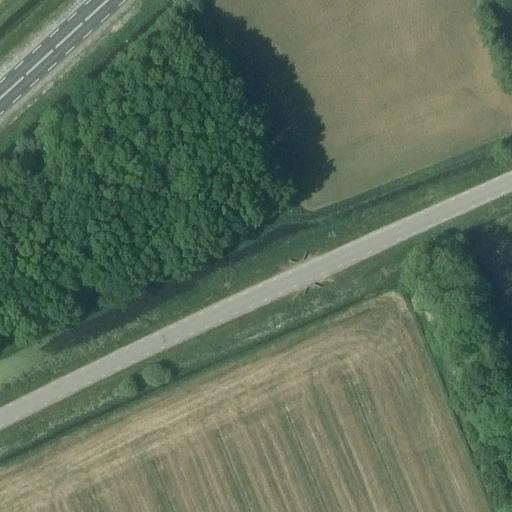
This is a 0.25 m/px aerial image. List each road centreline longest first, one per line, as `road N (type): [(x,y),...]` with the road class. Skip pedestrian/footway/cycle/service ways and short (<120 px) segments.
road 1 (unclassified): [(0,419),(511,182)]
road 2 (primary): [(0,98),(108,0)]
